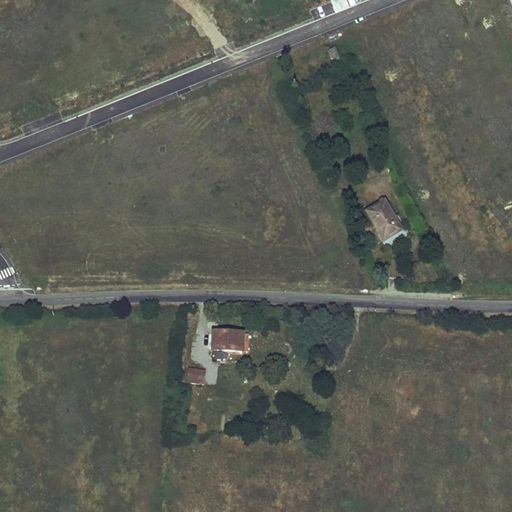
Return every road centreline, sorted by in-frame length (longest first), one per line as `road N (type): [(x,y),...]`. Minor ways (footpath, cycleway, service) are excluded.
road 1 (unclassified): [(6,301),(202,296),(511,306)]
road 2 (residential): [(0,153),(388,0)]
